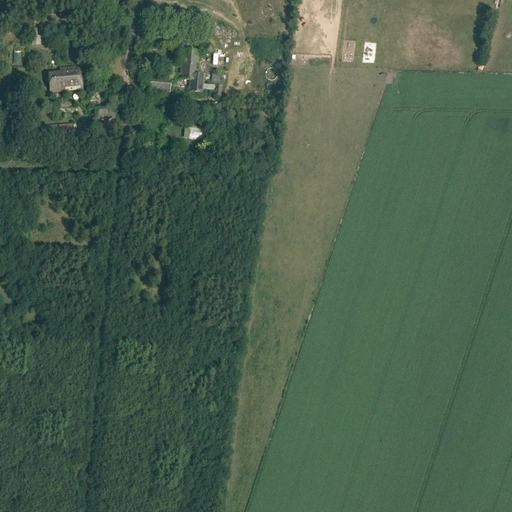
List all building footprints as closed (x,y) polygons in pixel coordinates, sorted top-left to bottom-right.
[(198,53),(181,51),(179,80),(190,81),(188,93),(202,94),(204,75),(196,74),(198,53)] [(83,90),(81,68),(61,69),(61,74),(49,75),(51,93),(83,90)] [(222,75),(211,74),(211,85),(214,85),(213,97),(221,98),(222,75)] [(171,79),(146,76),(144,91),(169,94),(171,79)] [(71,108),(70,101),(55,102),(56,109),(71,108)] [(117,120),(117,109),(94,110),(95,121),(117,120)] [(74,143),(72,125),(38,128),(39,146),(74,143)]
